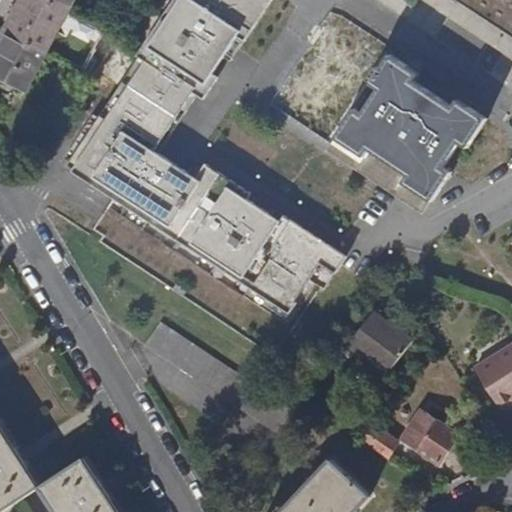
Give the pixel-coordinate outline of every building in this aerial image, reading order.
[(0,53),(0,75),(29,91),(76,0),(32,0),(15,33),(3,55),(0,53)] [(22,0),(7,29),(15,33),(32,0),(22,0)] [(191,171),(287,26),(246,0),(177,0),(64,175),(123,213),(153,233),(211,271),(250,211),(191,171)] [(336,16),(316,45),(277,104),(366,163),(375,149),(414,175),(408,183),(437,202),(456,174),(448,169),(464,143),(473,149),(492,120),(475,109),(469,116),(458,109),(420,83),(408,75),(413,67),(336,16)] [(211,271),(153,233),(148,242),(214,285),(259,217),(271,224),(218,305),(140,254),(134,262),(221,320),(317,172),(376,212),(382,203),(314,158),(276,216),(206,169),(252,99),(428,217),(437,202),(408,183),(414,175),(375,149),(366,163),(277,104),(316,45),(308,40),(268,98),(257,90),(296,32),(287,26),(191,171),(250,211),(211,271)] [(7,29),(0,42),(0,53),(3,55),(15,33),(7,29)] [(425,76),(413,67),(408,75),(420,83),(425,76)] [(469,116),(475,109),(463,101),(458,109),(469,116)] [(317,172),(221,320),(280,359),(376,212),(317,172)] [(153,233),(123,213),(104,243),(134,262),(140,254),(148,242),(153,233)] [(350,344),(389,372),(412,338),(373,310),(350,344)] [(163,322),(147,345),(287,437),(302,413),(163,322)] [(511,343),(476,366),(501,407),(511,400),(511,343)] [(423,405),(430,396),(408,380),(401,390),(423,405)] [(423,405),(402,433),(441,460),(461,433),(455,429),(462,419),(430,396),(423,405)] [(0,511),(1,511),(43,485),(0,418),(0,511)] [(365,438),(390,454),(399,439),(375,423),(365,438)] [(124,511),(88,456),(43,485),(61,511),(124,511)] [(333,456),(280,511),(354,511),(372,492),(333,456)]
